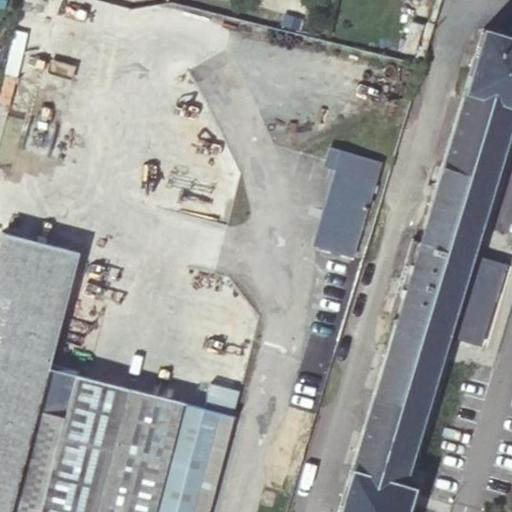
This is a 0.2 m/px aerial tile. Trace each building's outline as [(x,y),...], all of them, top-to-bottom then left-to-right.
[(405,511),(408,503),(396,499),(402,479),(446,331),(481,342),(504,263),(470,252),(511,111),(511,38),(482,29),(421,238),(413,236),(390,313),(397,316),(338,511),(405,511)] [(334,189),(318,243),(350,253),(372,180),(332,168),(327,187),(334,189)] [(310,242),(318,243),(334,189),(327,187),(310,242)] [(158,511),(188,398),(74,369),(48,362),(75,254),(0,236),(0,403),(45,415),(66,420),(41,511),(158,511)] [(158,511),(210,511),(237,410),(188,398),(158,511)] [(0,403),(0,511),(18,511),(45,415),(0,403)]
